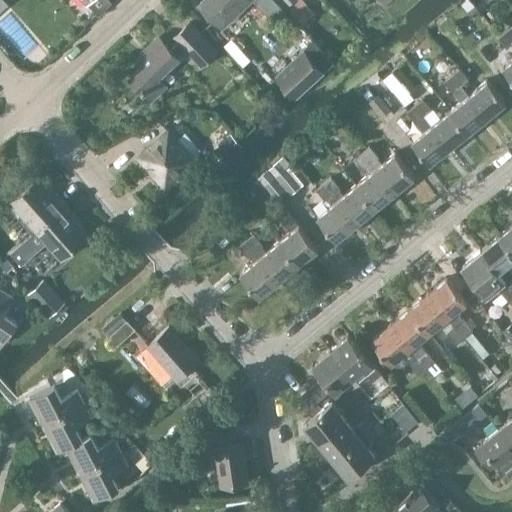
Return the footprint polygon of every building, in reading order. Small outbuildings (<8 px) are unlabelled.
[(108,0),(88,0),(87,1),(98,13),(110,1),(108,0)] [(247,0),(202,0),(199,3),(221,26),(247,0)] [(271,0),(255,0),(254,1),(253,3),(256,7),(249,14),(264,28),(281,11),(279,9),(280,8),(271,0)] [(276,0),(286,10),(296,0),(276,0)] [(202,32),(191,20),(176,34),(181,40),(173,49),(160,35),(139,55),(146,62),(132,75),(154,99),(168,85),(159,76),(179,57),(178,55),(187,46),(204,64),(214,54),(198,36),(202,32)] [(507,48),(511,43),(511,38),(506,31),(498,37),(507,48)] [(307,56),(280,81),(293,96),(321,71),(307,56)] [(511,77),(511,59),(503,67),(511,77)] [(456,70),(451,74),(486,116),(505,101),(488,80),(474,91),(456,70)] [(486,116),(451,74),(441,82),(460,103),(450,111),(467,132),(486,116)] [(382,118),(391,110),(379,94),(369,102),(382,118)] [(421,100),(414,105),(423,117),(430,111),(421,100)] [(367,102),(356,111),(370,128),(381,119),(367,102)] [(413,124),(423,117),(414,105),(404,113),(406,114),(397,121),(399,124),(408,118),(413,124)] [(448,147),(467,132),(450,111),(431,126),(448,147)] [(229,151),(246,133),(229,117),(212,136),(229,151)] [(429,163),(448,147),(431,126),(412,142),(429,163)] [(193,159),(168,132),(140,157),(165,185),(193,159)] [(362,152),(394,191),(414,175),(395,152),(381,164),(376,159),(378,157),(369,146),(362,152)] [(375,208),(394,191),(362,152),(354,158),(364,170),(365,169),(369,173),(355,184),(375,208)] [(284,156),(269,169),(291,195),(306,182),(284,156)] [(291,195),(269,169),(258,177),(280,204),(291,195)] [(11,200),(28,219),(21,225),(29,234),(66,203),(57,192),(54,195),(38,176),(11,200)] [(375,208),(355,184),(342,195),(338,190),(340,189),(331,177),(323,183),(356,223),(375,208)] [(336,239),(356,223),(323,183),(316,189),(325,201),(326,199),(330,205),(317,216),(336,239)] [(66,203),(29,234),(15,247),(23,257),(44,238),(61,257),(88,233),(71,214),(74,212),(66,203)] [(277,241),(296,264),(317,248),(284,209),(276,215),(285,226),(287,225),(291,230),(277,241)] [(511,225),(499,236),(511,250),(511,225)] [(296,264),(277,241),(264,252),(259,247),(261,245),(252,235),(245,241),(276,280),(296,264)] [(511,250),(499,236),(481,250),(499,272),(511,288),(511,250)] [(257,295),(276,280),(245,241),(237,247),(246,257),(247,256),(252,262),(239,273),(257,295)] [(511,288),(499,272),(481,250),(462,266),(491,301),(501,292),(510,303),(511,301),(511,288)] [(48,265),(30,284),(61,312),(79,294),(48,265)] [(447,278),(428,294),(481,359),(487,355),(470,333),(476,328),(468,318),(462,323),(454,312),(466,302),(447,278)] [(0,290),(0,345),(1,346),(17,322),(4,314),(14,299),(0,290)] [(481,359),(428,294),(409,309),(428,333),(438,325),(454,346),(461,340),(478,362),(481,359)] [(428,333),(409,309),(390,325),(433,377),(441,372),(417,342),(428,333)] [(128,319),(108,336),(116,346),(136,329),(128,319)] [(433,377),(390,325),(371,340),(390,364),(401,355),(424,385),(433,377)] [(198,360),(169,326),(148,345),(177,379),(198,360)] [(347,334),(329,349),(352,377),(361,369),(372,382),(381,374),(347,334)] [(334,391),(352,377),(329,349),(311,364),(323,378),(311,388),(313,391),(333,397),(335,399),(338,396),(334,391)] [(455,382),(460,389),(475,377),(469,370),(455,382)] [(43,426),(85,405),(77,391),(62,399),(55,386),(30,399),(43,426)] [(332,402),(335,399),(333,397),(313,391),(311,388),(306,391),(322,410),(312,418),(311,417),(302,425),(317,443),(346,419),(332,402)] [(322,410),(306,391),(297,399),(311,417),(312,418),(322,410)] [(57,453),(66,448),(65,448),(83,439),(82,439),(76,427),(92,419),(85,405),(43,426),(57,453)] [(332,460),(372,427),(379,421),(373,412),(354,428),(346,419),(317,443),(332,460)] [(452,444),(461,436),(471,428),(462,418),(443,433),(452,444)] [(511,418),(499,430),(511,445),(511,418)] [(372,427),(332,460),(347,479),(376,455),(367,445),(379,435),(372,427)] [(505,474),(511,468),(511,445),(499,430),(481,444),(482,446),(474,452),(489,471),(498,464),(505,474)] [(224,433),(199,436),(202,453),(215,451),(221,486),(247,482),(241,443),(226,445),(224,433)] [(91,434),(82,439),(83,439),(65,448),(66,448),(79,474),(120,453),(113,439),(98,447),(91,434)] [(120,453),(79,474),(94,502),(120,489),(112,474),(127,466),(120,453)] [(430,511),(437,506),(420,486),(390,511),(430,511)] [(51,511),(68,511),(61,503),(51,511)]
